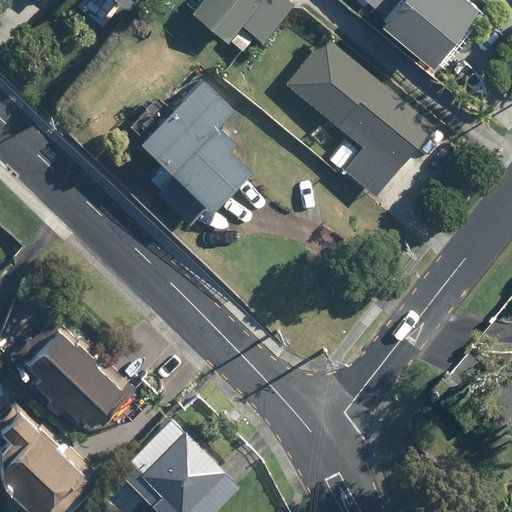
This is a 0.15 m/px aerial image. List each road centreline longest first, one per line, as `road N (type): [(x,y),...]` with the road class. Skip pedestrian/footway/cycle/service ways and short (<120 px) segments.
road 1 (tertiary): [(0,116),(174,285),(318,444)]
road 2 (residential): [(318,444),(511,197)]
